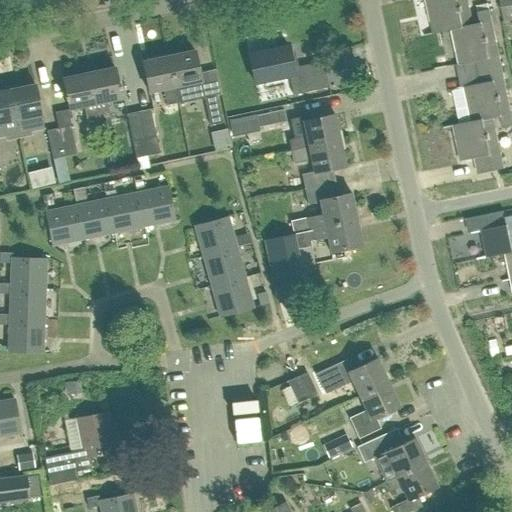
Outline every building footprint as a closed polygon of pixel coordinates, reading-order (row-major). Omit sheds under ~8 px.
[(426,0),(433,34),(452,30),(480,23),(474,24),(468,0),(426,0)] [(511,0),(500,0),(505,22),(511,20),(511,0)] [(477,61),(479,72),(503,67),(490,9),(478,12),(481,23),(480,23),(452,30),(460,64),(477,61)] [(293,68),(288,45),(248,53),(254,85),(289,77),(293,95),(329,87),(323,61),(293,68)] [(176,103),(204,97),(200,73),(199,73),(194,50),(167,56),(176,103)] [(176,103),(167,56),(142,61),(149,94),(164,90),(167,105),(176,103)] [(87,72),(100,133),(108,132),(105,118),(109,117),(106,102),(121,99),(114,67),(87,72)] [(511,125),(511,112),(503,67),(479,72),(482,83),(464,87),(471,121),(453,125),(472,122),(494,118),(505,116),(507,127),(511,125)] [(219,92),(214,70),(200,73),(204,97),(210,124),(220,122),(214,93),(219,92)] [(100,133),(87,72),(62,78),(69,110),(84,107),(88,128),(92,128),(93,135),(100,133)] [(34,84),(8,89),(17,137),(29,135),(28,130),(43,127),(34,84)] [(17,137),(8,89),(0,90),(0,135),(7,134),(8,139),(17,137)] [(148,109),(137,112),(147,165),(149,165),(147,155),(158,152),(148,109)] [(138,167),(147,165),(137,112),(126,114),(138,167)] [(290,151),(340,141),(334,115),(302,121),(305,136),(288,140),(290,151)] [(472,122),(453,125),(461,161),(475,158),(478,174),(505,168),(494,118),(472,122)] [(57,128),(62,156),(75,153),(69,126),(57,128)] [(62,156),(57,128),(46,131),(52,158),(62,156)] [(345,166),(340,141),(290,151),(293,164),(310,160),(313,172),(301,174),(304,189),(335,183),(332,169),(345,166)] [(69,157),(57,160),(61,184),(73,182),(69,157)] [(133,182),(136,192),(144,226),(174,220),(167,186),(144,191),(142,180),(133,182)] [(337,197),(335,183),(304,189),(307,204),(319,201),(322,215),(291,221),(293,233),(357,219),(351,194),(337,197)] [(73,189),(76,205),(75,205),(82,239),(113,233),(106,199),(87,203),(83,187),(73,189)] [(106,199),(113,233),(144,226),(136,192),(106,199)] [(82,239),(75,205),(45,211),(52,245),(82,239)] [(511,251),(511,215),(507,217),(508,225),(480,231),(486,257),(511,251)] [(203,257),(236,247),(228,217),(194,226),(203,257)] [(362,245),(357,219),(293,233),(296,245),(327,238),(330,252),(362,245)] [(280,265),(299,259),(294,240),(274,245),(280,265)] [(211,287),(244,278),(236,247),(203,257),(211,287)] [(511,251),(486,257),(486,258),(506,254),(511,282),(511,251)] [(9,289),(44,290),(46,259),(11,258),(11,253),(0,252),(0,262),(10,263),(10,284),(9,289)] [(253,308),(244,278),(211,287),(219,317),(253,308)] [(43,321),(44,290),(9,289),(10,284),(0,283),(0,293),(9,294),(9,315),(8,320),(43,321)] [(42,353),(43,321),(8,320),(9,315),(0,314),(0,324),(8,325),(7,351),(42,353)] [(351,382),(358,396),(388,382),(377,359),(353,370),(348,359),(315,374),(325,394),(351,382)] [(286,381),(295,404),(316,395),(307,373),(286,381)] [(399,406),(388,382),(358,396),(365,411),(349,419),(358,439),(380,428),(375,418),(399,406)] [(14,398),(0,400),(0,436),(20,433),(14,398)] [(77,480),(75,472),(91,468),(89,457),(115,451),(107,412),(76,418),(77,420),(66,422),(72,452),(43,458),(49,485),(77,480)] [(374,458),(385,482),(425,462),(414,438),(403,444),(396,429),(356,447),(364,463),(374,458)] [(425,462),(385,482),(389,491),(400,486),(407,500),(396,505),(399,511),(408,511),(421,506),(416,496),(437,486),(425,462)] [(0,500),(28,496),(25,476),(0,479),(0,500)] [(135,511),(132,493),(99,500),(98,496),(85,498),(87,508),(99,505),(100,511),(135,511)] [(290,511),(285,502),(267,511),(290,511)] [(364,511),(360,503),(349,509),(350,511),(364,511)]
